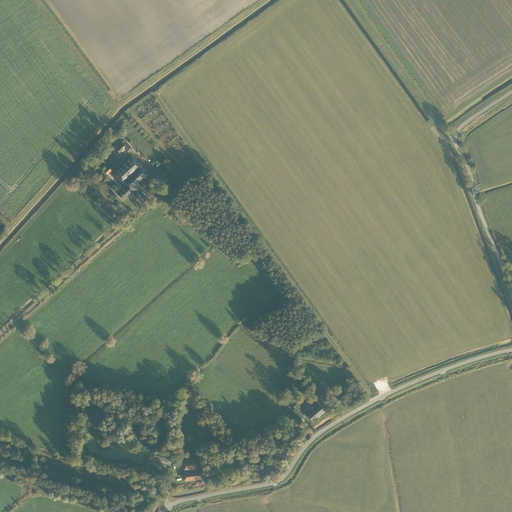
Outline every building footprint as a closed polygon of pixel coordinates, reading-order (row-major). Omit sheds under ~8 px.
[(131,147),(124,139),(119,143),(120,145),(117,148),(121,153),(122,152),(125,150),(127,152),(131,147)] [(151,177),(131,156),(111,174),(124,188),(121,190),(117,194),(123,200),(132,192),(135,196),(137,194),(135,192),(151,177)] [(189,403),(194,412),(202,407),(192,390),(184,395),(187,400),(188,400),(190,403),(189,403)] [(313,422),(325,412),(319,405),(315,408),(314,406),(310,409),(312,411),(307,415),(313,422)] [(291,409),(299,419),(302,416),(294,407),(291,409)] [(200,471),(197,472),(196,458),(182,459),(185,481),(201,479),(200,471)]
